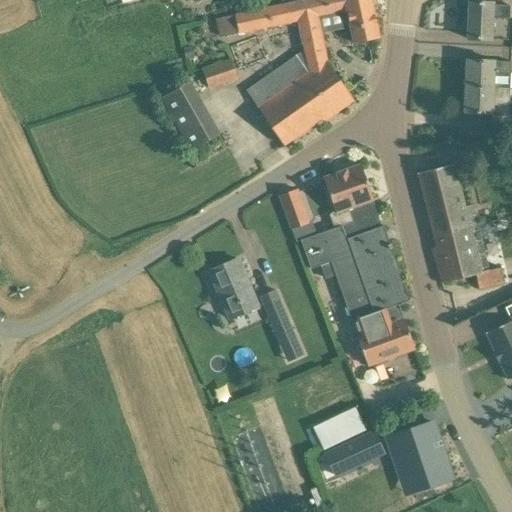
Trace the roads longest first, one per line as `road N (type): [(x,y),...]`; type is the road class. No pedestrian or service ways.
road 1 (residential): [(0,324),(15,329),(43,320),(352,133),(385,125)]
road 2 (tertiary): [(511,508),(454,390),(385,125)]
road 3 (track): [(0,170),(30,229),(100,286)]
road 4 (tertiary): [(385,125),(407,0)]
